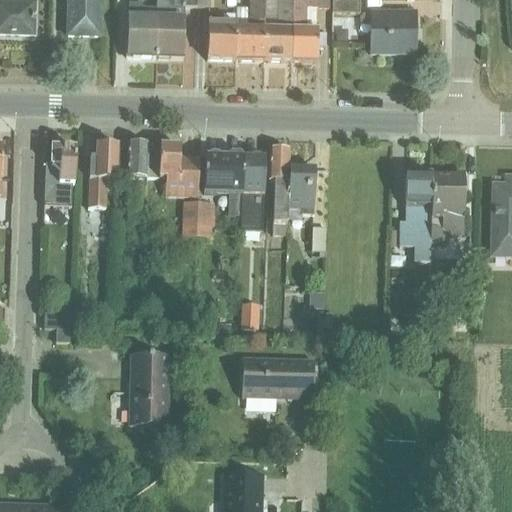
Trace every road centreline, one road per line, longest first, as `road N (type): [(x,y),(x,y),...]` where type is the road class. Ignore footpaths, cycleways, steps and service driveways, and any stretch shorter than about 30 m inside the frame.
road 1 (tertiary): [(31,111),(462,125)]
road 2 (residential): [(31,111),(22,428)]
road 3 (residential): [(462,125),(465,0)]
road 4 (residential): [(22,428),(109,511)]
